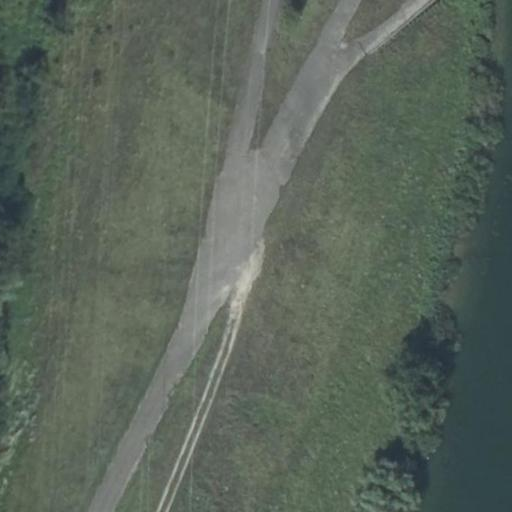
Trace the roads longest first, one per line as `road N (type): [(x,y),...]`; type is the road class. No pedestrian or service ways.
road 1 (track): [(169,511),(246,275),(224,244)]
road 2 (track): [(242,207),(242,128),(276,0)]
